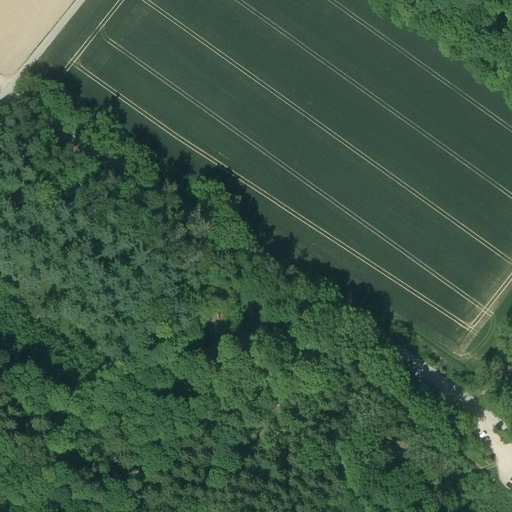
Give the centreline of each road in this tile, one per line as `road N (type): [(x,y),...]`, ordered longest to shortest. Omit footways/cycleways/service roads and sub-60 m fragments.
road 1 (unclassified): [(12,88),(511,433)]
road 2 (track): [(191,340),(138,341),(98,367),(0,469)]
road 3 (track): [(373,379),(483,467),(496,464)]
